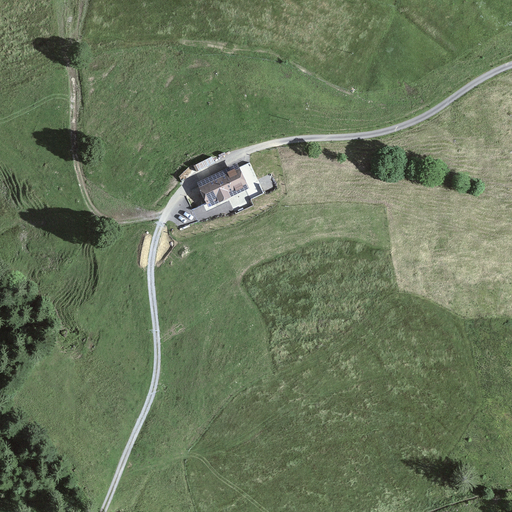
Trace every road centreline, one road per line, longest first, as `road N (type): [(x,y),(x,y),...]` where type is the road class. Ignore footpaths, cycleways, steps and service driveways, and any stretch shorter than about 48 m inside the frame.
road 1 (track): [(66,0),(73,156),(90,216),(162,218),(151,278),(158,377),(99,511)]
road 2 (track): [(511,63),(377,136),(274,142),(221,157),(186,183),(162,218)]
